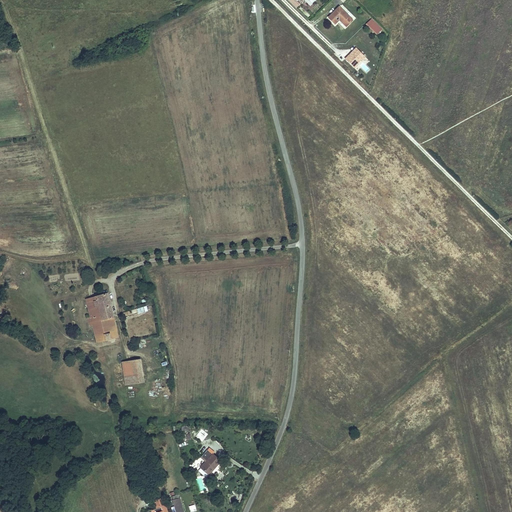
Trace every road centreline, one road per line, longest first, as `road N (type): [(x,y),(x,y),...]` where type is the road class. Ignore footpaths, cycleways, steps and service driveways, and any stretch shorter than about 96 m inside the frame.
road 1 (residential): [(257,0),(268,90),(295,190),(301,312),(282,432),(245,511)]
road 2 (track): [(2,0),(95,268),(110,279)]
road 3 (track): [(3,3),(22,11),(150,11),(189,0)]
